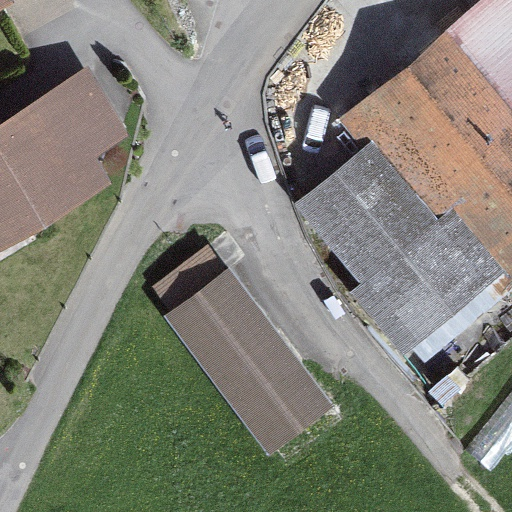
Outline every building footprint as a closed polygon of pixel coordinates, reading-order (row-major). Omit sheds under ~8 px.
[(511,0),(487,0),(344,118),(367,146),(479,279),(511,251),(511,0)] [(0,229),(94,173),(79,149),(113,128),(82,77),(0,125),(0,229)] [(401,344),(479,279),(367,146),(306,197),(371,274),(354,288),(401,344)] [(162,281),(178,303),(173,307),(269,436),(325,394),(229,265),(226,268),(209,246),(162,281)] [(511,388),(467,446),(488,471),(511,440),(511,388)]
